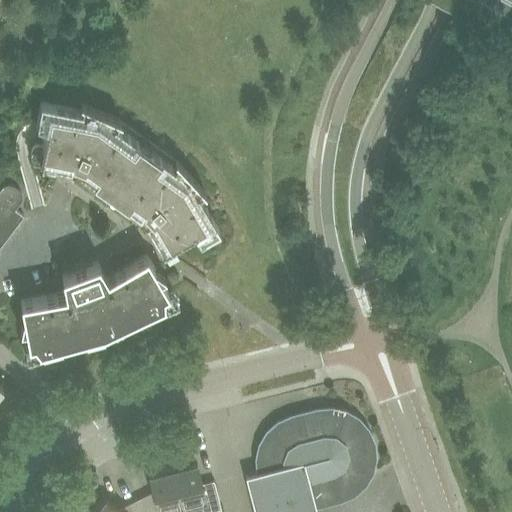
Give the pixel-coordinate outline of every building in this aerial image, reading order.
[(39,102),(35,123),(46,126),(39,162),(69,168),(78,172),(138,215),(145,222),(161,249),(193,230),(198,240),(217,229),(197,194),(201,191),(203,193),(204,192),(174,159),(173,160),(119,121),(120,120),(79,102),(78,104),(81,105),(79,110),(39,102)] [(0,188),(0,213),(15,225),(22,216),(13,209),(19,202),(20,201),(21,199),(21,197),(21,196),(21,194),(20,193),(19,191),(18,190),(14,187),(12,186),(11,185),(9,185),(7,184),(6,185),(4,185),(3,186),(1,187),(0,188)] [(0,228),(8,235),(15,225),(0,213),(0,228)] [(0,242),(1,244),(8,235),(0,228),(0,242)] [(22,343),(25,357),(39,354),(38,349),(102,331),(120,323),(163,302),(165,307),(178,300),(171,288),(167,290),(145,254),(106,277),(97,261),(60,275),(64,293),(19,301),(27,342),(22,343)] [(315,511),(314,505),(339,498),(351,492),(362,483),(369,471),(372,457),(371,442),(365,429),(356,419),(343,411),(329,408),(315,410),(290,416),(277,422),(266,432),(259,444),(256,458),(257,471),(244,475),(253,511),(315,511)] [(181,506),(182,511),(206,511),(220,509),(212,480),(201,483),(196,465),(188,467),(187,463),(171,467),(181,506)] [(182,511),(181,506),(171,467),(155,471),(156,475),(148,477),(152,491),(134,500),(141,511),(182,511)] [(97,504),(91,511),(141,511),(134,500),(116,509),(105,500),(100,507),(97,504)]
